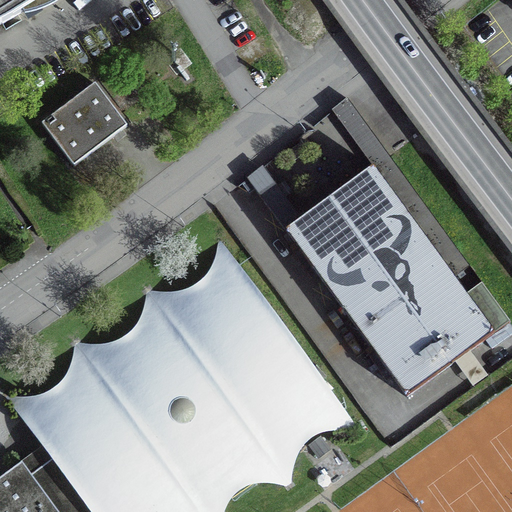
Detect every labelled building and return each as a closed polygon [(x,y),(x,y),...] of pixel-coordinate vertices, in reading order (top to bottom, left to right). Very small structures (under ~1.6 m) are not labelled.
[(0,0),(0,27),(22,14),(24,16),(34,14),(44,10),(55,5),(61,0),(0,0)] [(42,125),(74,167),(120,133),(127,127),(95,85),(42,125)] [(491,350),(511,334),(511,325),(482,284),(466,295),(454,279),(470,267),(348,99),(331,111),(339,121),(313,140),(340,177),(335,181),(343,191),(284,233),(338,307),(329,314),(353,347),(363,340),(406,400),(486,343),(491,350)] [(411,140),(422,155),(431,148),(420,133),(411,140)] [(437,174),(448,190),(457,183),(445,168),(437,174)] [(464,210),(475,225),(483,218),(472,203),(464,210)] [(205,511),(343,412),(233,261),(20,416),(43,449),(89,511),(205,511)] [(0,511),(89,511),(43,449),(0,480),(0,511)]
